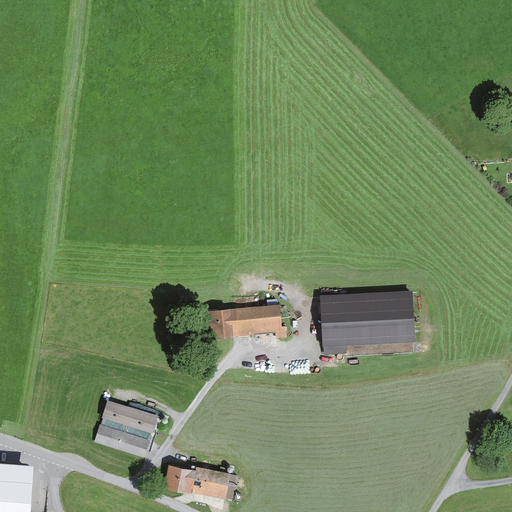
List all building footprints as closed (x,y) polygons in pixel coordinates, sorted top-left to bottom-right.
[(412,289),(320,294),(324,355),(346,353),(346,343),(414,340),(412,289)] [(207,337),(276,331),(276,338),(286,337),(285,325),(281,326),(279,303),(231,308),(230,307),(205,309),(207,337)] [(108,399),(102,417),(153,433),(158,415),(108,399)] [(100,424),(94,442),(145,458),(150,440),(100,424)] [(169,464),(165,488),(192,493),(192,492),(233,500),(238,474),(197,466),(196,469),(169,464)] [(21,474),(20,490),(30,490),(31,480),(25,479),(25,474),(21,474)] [(0,500),(0,511),(29,511),(30,501),(0,500)]
